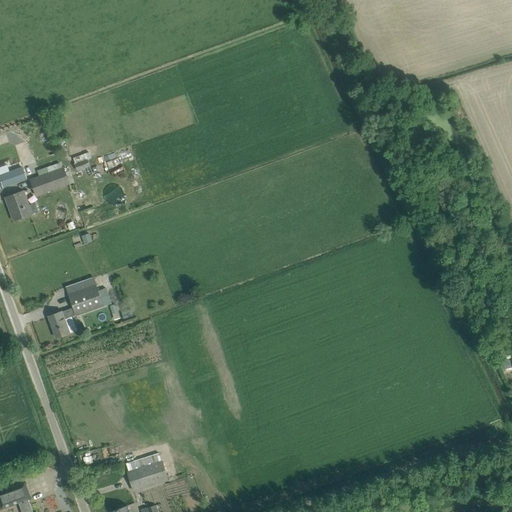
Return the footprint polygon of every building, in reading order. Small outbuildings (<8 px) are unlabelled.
[(78,172),(91,167),(86,153),(73,157),(78,172)] [(23,166),(0,174),(0,176),(4,188),(28,179),(23,166)] [(31,180),(36,196),(70,184),(64,167),(31,180)] [(14,221),(26,217),(30,215),(28,207),(30,206),(24,191),(5,198),(9,209),(14,221)] [(82,235),(85,244),(92,242),(89,233),(82,235)] [(72,316),(103,305),(112,302),(107,288),(98,291),(96,285),(69,295),(73,308),(49,317),(56,338),(70,333),(69,333),(76,330),(72,316)] [(121,312),(124,319),(133,316),(132,309),(121,312)] [(168,480),(162,461),(159,453),(125,464),(134,491),(168,480)] [(30,498),(25,483),(0,491),(0,504),(1,509),(19,502),(21,511),(32,511),(28,499),(30,498)]
